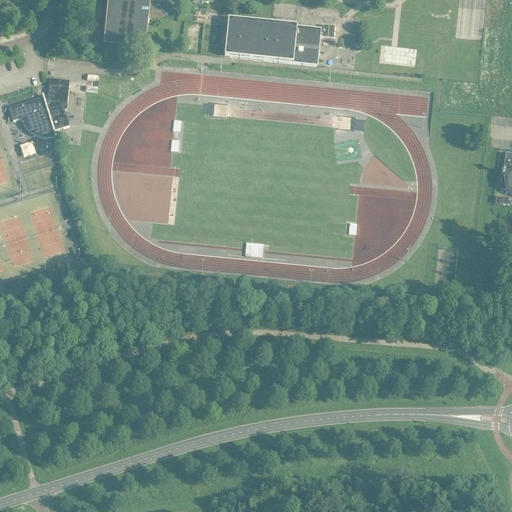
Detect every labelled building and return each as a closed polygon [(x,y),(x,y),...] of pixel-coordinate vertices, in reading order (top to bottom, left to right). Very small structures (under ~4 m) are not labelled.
[(107,0),(103,41),(144,45),(148,12),(164,14),(166,0),(107,0)] [(228,15),(224,56),(318,65),(319,49),(321,27),(296,25),(296,22),(228,15)] [(439,41),(439,24),(413,24),(413,41),(439,41)] [(350,53),(350,70),(431,72),(432,54),(413,54),(413,50),(397,50),(397,54),(350,53)] [(69,127),(64,112),(62,106),(67,105),(69,82),(49,80),(48,96),(43,98),(54,132),(69,127)] [(497,106),(499,92),(457,86),(456,92),(449,91),(450,87),(441,85),(439,98),(468,102),(497,106)] [(44,138),(54,137),(56,142),(57,142),(54,132),(43,98),(42,96),(42,98),(8,109),(13,122),(21,120),(26,129),(34,135),(44,138)] [(204,101),(203,114),(222,115),(223,102),(204,101)] [(349,130),(352,117),(334,114),(331,127),(349,130)] [(178,129),(178,119),(170,119),(170,129),(178,129)] [(168,138),(167,150),(175,151),(177,139),(168,138)] [(511,154),(504,154),(503,172),(502,172),(501,173),(501,174),(502,174),(502,175),(501,190),(505,190),(505,191),(511,196),(511,154)]
